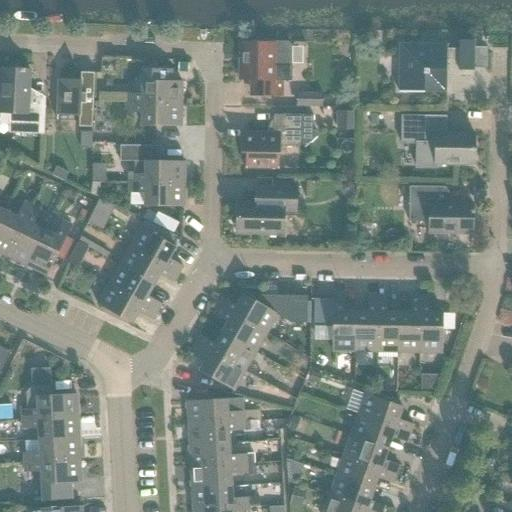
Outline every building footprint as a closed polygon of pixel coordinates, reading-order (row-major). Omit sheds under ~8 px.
[(474,71),(474,41),(459,41),(459,49),(448,49),(448,46),(400,45),(399,93),(424,93),(424,89),(443,89),(443,71),(447,71),(447,61),(459,61),(459,71),(474,71)] [(239,80),(253,81),(253,97),(282,97),(282,81),(292,81),(292,66),(292,46),(287,42),(275,42),(275,43),(242,42),(242,64),(239,64),(239,80)] [(294,42),(294,64),(306,64),(305,42),(294,42)] [(45,107),(31,106),(29,106),(30,70),(0,69),(0,71),(0,112),(10,113),(9,133),(44,135),(45,107)] [(93,128),(95,73),(80,72),(80,81),(58,80),(57,115),(79,116),(78,128),(93,128)] [(126,94),(126,103),(182,104),(182,82),(142,81),(142,94),(126,94)] [(323,94),(296,93),(296,107),(322,108),(323,94)] [(182,104),(126,103),(126,113),(142,113),(141,126),(181,127),(182,104)] [(354,112),(337,112),(336,130),(354,131),(354,112)] [(313,116),(301,116),(273,115),(273,134),(242,133),(241,153),(246,153),(245,169),(278,170),(279,148),(295,148),(300,143),(305,149),(319,136),(313,130),(313,116)] [(446,116),(418,116),(401,116),(401,144),(416,145),(416,169),(437,170),(437,165),(474,165),(474,133),(446,133),(446,116)] [(92,133),(81,132),(80,149),(92,149),(92,133)] [(184,184),(185,162),(160,162),(160,146),(120,145),(120,161),(145,161),(145,174),(129,174),(129,184),(184,184)] [(56,167),(52,176),(64,182),(68,173),(56,167)] [(271,188),(267,187),(255,187),(254,204),(238,203),(237,234),(283,236),(283,216),(296,216),(297,188),(294,188),(294,182),(272,181),(271,188)] [(354,192),(354,186),(350,182),(345,181),(340,185),(340,191),(343,195),(349,196),(354,192)] [(91,194),(99,198),(100,183),(92,183),(91,183),(91,194)] [(184,184),(129,184),(128,193),(144,194),(144,206),(184,207),(184,184)] [(474,214),(474,211),(473,211),(473,204),(437,203),(437,187),(409,187),(409,222),(429,222),(429,234),(473,234),(473,214),(474,214)] [(109,203),(98,198),(93,210),(104,215),(109,203)] [(0,253),(8,257),(32,207),(23,203),(16,217),(5,212),(0,222),(0,253)] [(8,257),(27,266),(44,231),(34,225),(40,211),(32,207),(8,257)] [(168,220),(153,212),(148,222),(163,230),(168,220)] [(44,231),(27,266),(47,276),(71,226),(62,221),(55,236),(44,231)] [(130,247),(178,275),(183,267),(169,259),(175,247),(141,228),(130,247)] [(109,254),(81,238),(78,243),(88,249),(106,259),(109,254)] [(73,252),(84,258),(88,249),(78,243),(73,252)] [(173,283),(178,275),(130,247),(119,266),(154,286),(159,275),(173,283)] [(148,296),(154,286),(119,266),(108,285),(157,312),(161,304),(148,296)] [(152,321),(157,312),(108,285),(97,304),(132,324),(138,313),(152,321)] [(457,290),(444,289),(444,303),(457,303),(457,290)] [(223,298),(218,306),(266,334),(278,314),(243,295),(237,306),(223,298)] [(355,352),(355,312),(343,312),(344,296),(333,296),(332,351),(355,352)] [(367,312),(355,312),(355,352),(376,352),(377,296),(368,296),(367,312)] [(387,296),(377,296),(376,352),(398,352),(398,313),(386,312),(387,296)] [(410,313),(398,313),(398,352),(419,353),(420,297),(411,297),(410,313)] [(430,297),(420,297),(419,353),(442,353),(442,313),(430,313),(430,297)] [(294,313),(310,315),(311,300),(296,298),(294,313)] [(266,334),(218,306),(213,314),(227,322),(221,333),(256,352),(266,334)] [(201,335),(197,343),(245,371),(256,352),(221,333),(215,343),(201,335)] [(245,371),(197,343),(192,352),(206,360),(199,371),(234,391),(245,371)] [(309,380),(319,383),(322,374),(313,371),(309,380)] [(421,375),(421,390),(437,390),(437,376),(421,375)] [(21,410),(22,420),(78,417),(76,394),(52,396),(51,386),(32,387),(26,394),(27,410),(21,410)] [(357,415),(410,434),(413,425),(398,419),(402,407),(365,394),(357,415)] [(187,402),(188,424),(244,421),(243,411),(227,412),(227,399),(187,402)] [(0,407),(0,420),(12,419),(12,406),(0,407)] [(350,436),(388,449),(392,438),(407,443),(410,434),(357,415),(350,436)] [(288,428),(295,431),(300,419),(292,416),(288,428)] [(38,428),(39,440),(79,438),(78,417),(22,420),(22,429),(38,428)] [(188,424),(189,445),(229,443),(228,431),(244,430),(244,421),(188,424)] [(343,456),(396,474),(399,465),(384,460),(388,449),(350,436),(343,456)] [(24,453),(24,463),(80,460),(79,438),(39,440),(40,452),(24,453)] [(190,467),(246,464),(246,454),(230,455),(229,443),(189,445),(190,467)] [(254,454),(246,454),(246,464),(255,463),(254,454)] [(393,484),(396,474),(343,456),(336,476),(374,490),(378,478),(393,484)] [(80,460),(24,463),(25,473),(41,472),(41,484),(81,482),(80,460)] [(255,463),(246,464),(247,474),(247,475),(256,475),(255,463)] [(190,467),(192,489),(231,486),(231,474),(247,474),(246,464),(190,467)] [(288,482),(296,485),(299,475),(287,470),(288,482)] [(370,501),(374,490),(336,476),(329,497),(372,511),(382,511),(385,506),(370,501)] [(231,486),(192,489),(193,510),(249,507),(248,498),(232,498),(231,486)] [(306,491),(294,488),(290,505),(303,508),(306,491)] [(372,511),(329,497),(323,511),(372,511)]
